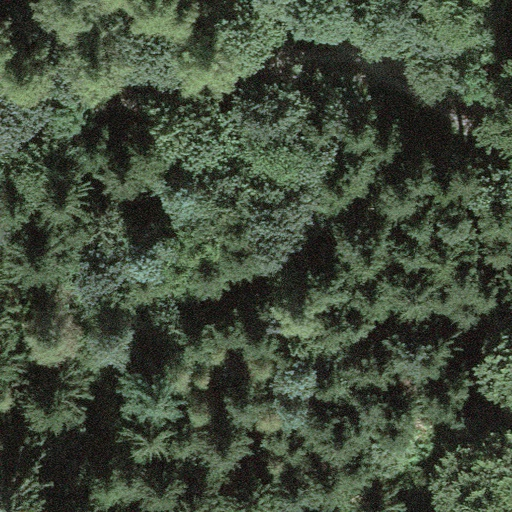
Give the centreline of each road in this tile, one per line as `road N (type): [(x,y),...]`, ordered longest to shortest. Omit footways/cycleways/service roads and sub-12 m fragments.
road 1 (track): [(511,138),(434,95),(260,69),(0,135)]
road 2 (track): [(259,0),(434,95)]
